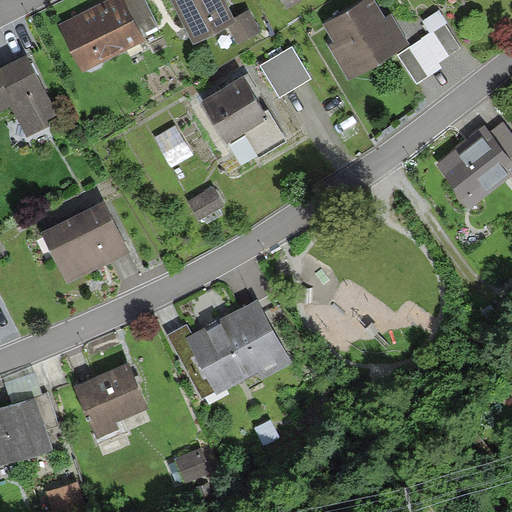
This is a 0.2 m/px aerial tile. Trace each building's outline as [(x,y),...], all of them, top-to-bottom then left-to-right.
[(123,0),(90,0),(58,16),(84,67),(143,37),(140,33),(123,0)] [(147,0),(123,0),(140,33),(159,23),(147,0)] [(239,39),(260,29),(248,6),(233,13),(226,0),(177,0),(194,34),(228,18),(239,39)] [(350,75),(408,41),(389,9),(384,11),(377,0),(355,0),(325,18),(335,36),(329,39),(350,75)] [(446,22),(400,53),(418,80),(442,63),(439,59),(461,45),(446,22)] [(293,44),(262,62),(281,93),(311,75),(293,44)] [(45,115),(56,109),(26,49),(0,62),(0,102),(11,97),(28,132),(48,122),(45,115)] [(259,166),(295,143),(272,106),(252,73),(198,106),(227,153),(244,142),(259,166)] [(175,165),(197,153),(181,123),(159,135),(175,165)] [(511,138),(498,150),(486,134),(439,170),(469,209),(511,176),(511,138)] [(213,186),(190,199),(200,216),(223,203),(213,186)] [(69,279),(130,248),(104,196),(43,227),(69,279)] [(264,376),(293,360),(259,295),(192,330),(221,385),(222,387),(260,368),(264,376)] [(221,385),(192,330),(187,321),(168,331),(202,394),(221,385)] [(115,418),(150,403),(130,358),(76,382),(100,435),(119,426),(115,418)] [(0,461),(51,443),(46,426),(59,422),(47,388),(0,404),(0,461)] [(490,445),(475,424),(457,437),(473,458),(490,445)] [(201,446),(177,456),(187,479),(210,469),(201,446)] [(80,478),(48,488),(55,511),(68,511),(89,505),(80,478)]
